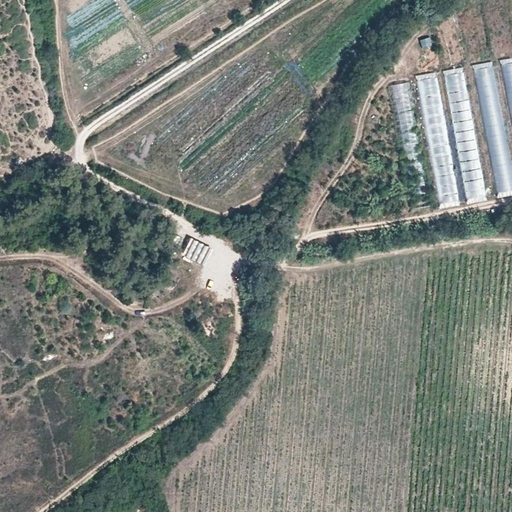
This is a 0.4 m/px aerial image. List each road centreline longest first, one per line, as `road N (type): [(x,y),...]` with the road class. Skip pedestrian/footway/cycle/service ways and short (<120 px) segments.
road 1 (track): [(48,511),(224,372),(240,318),(238,261),(309,271),(511,240)]
road 2 (track): [(238,261),(86,170),(76,147),(88,130),(286,0)]
road 3 (track): [(0,259),(57,260),(141,312),(196,291),(229,253)]
